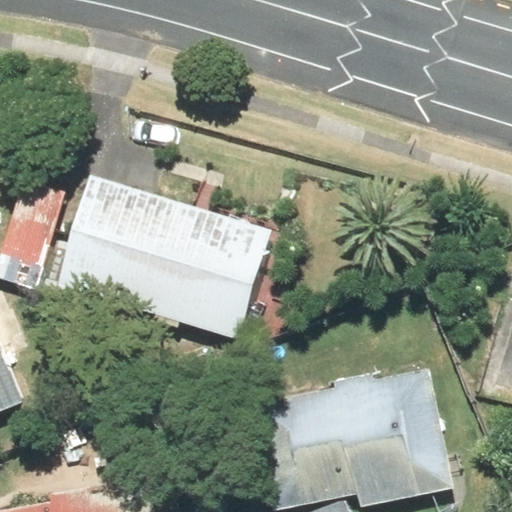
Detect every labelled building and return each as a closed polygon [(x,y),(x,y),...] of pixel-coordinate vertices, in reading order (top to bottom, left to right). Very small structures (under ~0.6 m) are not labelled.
[(9,145),(0,145),(0,250),(8,251),(9,145)] [(110,177),(77,285),(260,341),(293,233),(110,177)] [(0,421),(38,407),(0,303),(0,421)] [(446,370),(275,403),(296,511),(374,496),(377,508),(469,490),(446,370)] [(17,511),(169,511),(165,487),(17,511)]
